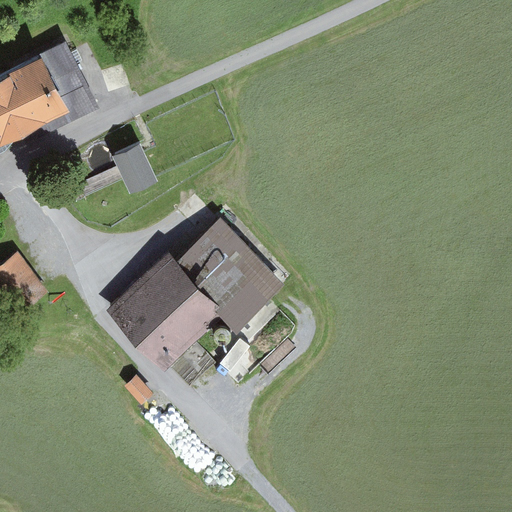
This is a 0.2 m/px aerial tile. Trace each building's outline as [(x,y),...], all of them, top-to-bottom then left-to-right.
[(0,132),(54,107),(27,52),(0,64),(0,132)] [(127,126),(102,140),(120,172),(145,158),(127,126)] [(217,219),(172,264),(155,247),(102,299),(161,357),(206,312),(228,333),(280,282),(217,219)] [(49,283),(21,248),(0,264),(0,271),(25,303),(49,283)] [(194,338),(169,361),(192,384),(216,361),(194,338)] [(145,371),(132,377),(141,397),(154,391),(145,371)]
